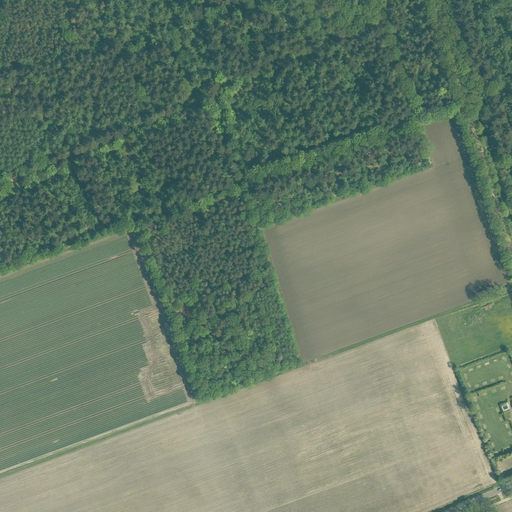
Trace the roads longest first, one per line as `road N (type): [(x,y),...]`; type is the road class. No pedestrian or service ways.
road 1 (track): [(0,476),(511,288)]
road 2 (track): [(434,0),(511,254)]
